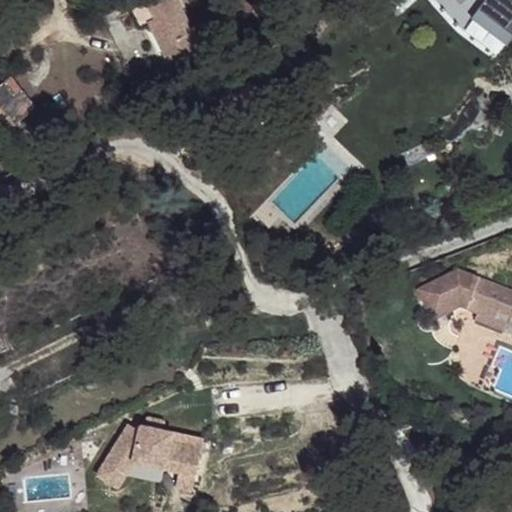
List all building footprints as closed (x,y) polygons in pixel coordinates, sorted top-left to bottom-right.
[(154,0),(149,6),(160,16),(155,21),(177,43),(186,32),(197,42),(213,27),(185,0),(154,0)] [(511,48),(511,0),(457,0),(473,3),(465,38),(511,48)] [(186,32),(177,43),(187,54),(197,42),(186,32)] [(471,87),(463,69),(433,83),(419,89),(411,71),(398,42),(367,57),(380,86),(376,100),(387,104),(384,118),(391,132),(415,141),(434,131),(438,116),(449,110),(457,124),(493,106),(481,82),(471,87)] [(263,76),(257,65),(246,71),(254,86),(260,88),(264,85),(264,81),(263,76)] [(433,83),(424,65),(411,71),(419,89),(433,83)] [(23,70),(5,83),(29,117),(49,103),(23,70)] [(511,271),(483,258),(474,279),(486,284),(485,287),(502,295),(503,293),(511,296),(511,271)] [(155,273),(141,279),(145,288),(160,282),(155,273)] [(474,279),(470,289),(481,295),(485,287),(486,284),(474,279)] [(481,295),(478,301),(508,314),(511,307),(511,304),(511,296),(503,293),(502,295),(485,287),(481,295)] [(154,436),(129,421),(104,463),(120,473),(98,473),(96,511),(134,511),(136,483),(152,455),(145,451),(154,436)] [(174,447),(154,436),(145,451),(152,455),(165,462),(174,447)] [(511,511),(511,487),(492,489),(493,511),(511,511)]
